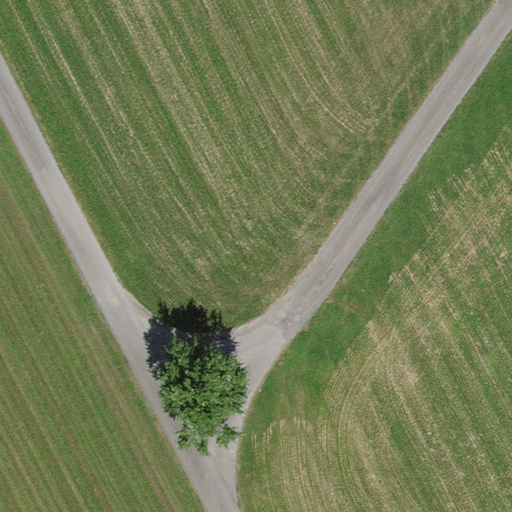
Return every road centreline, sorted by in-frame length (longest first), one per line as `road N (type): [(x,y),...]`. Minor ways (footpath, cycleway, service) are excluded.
road 1 (track): [(180,427),(491,0)]
road 2 (track): [(224,511),(0,79)]
